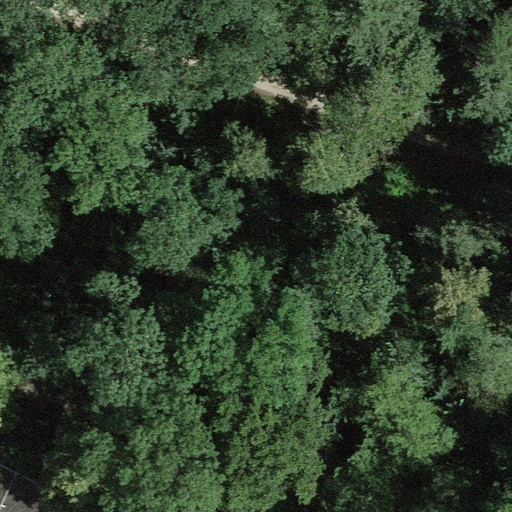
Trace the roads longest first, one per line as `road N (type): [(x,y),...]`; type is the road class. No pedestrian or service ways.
road 1 (track): [(70,0),(395,130),(511,161)]
road 2 (residential): [(306,511),(0,362)]
